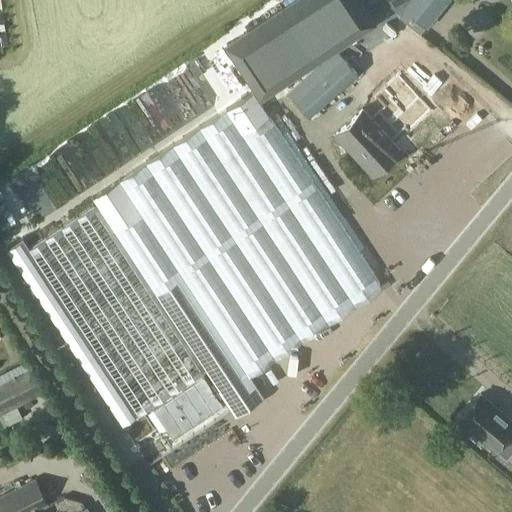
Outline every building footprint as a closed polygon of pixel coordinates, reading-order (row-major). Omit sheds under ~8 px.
[(261,95),(373,21),(359,0),(292,0),(227,43),(261,95)] [(420,34),(426,27),(427,28),(449,0),(382,0),(400,14),(398,16),(420,34)] [(511,0),(505,0),(497,10),(504,15),(511,4),(511,0)] [(402,74),(416,60),(390,33),(376,48),(402,74)] [(358,72),(335,47),(288,92),(309,117),(358,72)] [(91,197),(95,203),(12,258),(101,395),(118,384),(134,409),(201,365),(215,387),(244,369),(243,367),(376,279),(253,91),(91,197)] [(362,110),(335,135),(372,175),(400,150),(362,110)] [(17,408),(43,394),(27,361),(0,374),(0,416),(6,427),(23,418),(17,408)] [(223,403),(203,374),(154,407),(173,436),(223,403)] [(457,418),(493,449),(511,426),(511,422),(478,393),(457,418)] [(158,475),(163,484),(185,471),(180,462),(158,475)] [(42,511),(41,508),(48,505),(36,480),(0,497),(0,502),(4,511),(42,511)]
